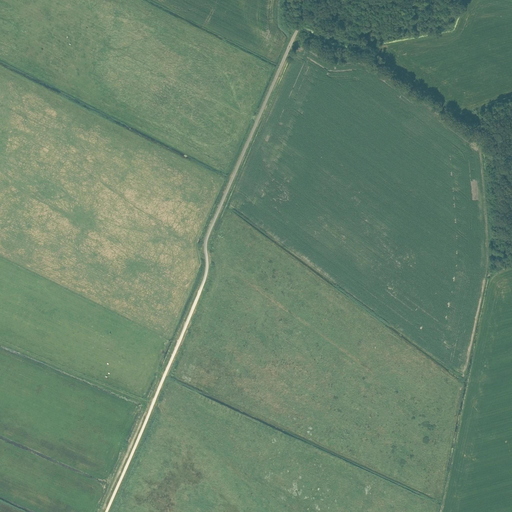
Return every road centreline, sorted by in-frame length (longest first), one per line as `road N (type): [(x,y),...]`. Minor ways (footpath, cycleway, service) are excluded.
road 1 (unclassified): [(199,294),(207,236),(309,0)]
road 2 (track): [(0,341),(148,404)]
road 3 (track): [(199,294),(148,404)]
